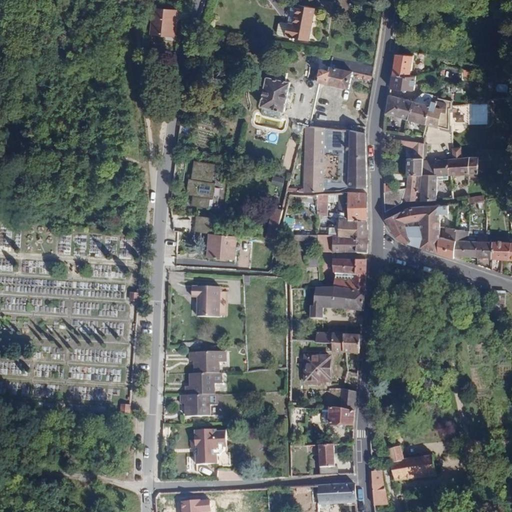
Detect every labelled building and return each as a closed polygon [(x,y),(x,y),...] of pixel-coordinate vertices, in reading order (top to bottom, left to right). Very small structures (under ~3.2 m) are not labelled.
[(292,24),(296,5),(291,4),(287,23),(292,24)] [(314,8),(296,5),(292,24),(287,23),(284,36),(307,40),(314,8)] [(178,22),(179,12),(158,10),(154,35),(174,37),(176,21),(178,22)] [(284,36),(287,23),(280,22),(278,23),(276,33),(277,35),(284,36)] [(195,47),(189,50),(189,53),(188,55),(195,59),(200,57),(200,50),(195,47)] [(414,56),(397,55),(395,63),(393,76),(411,77),(411,76),(414,56)] [(373,76),(375,66),(331,57),(329,67),(345,70),(352,71),(357,72),(370,75),(373,76)] [(345,70),(329,67),(328,71),(321,69),(318,82),(319,82),(348,88),(352,71),(345,70)] [(475,80),(476,74),(469,72),(463,71),(461,77),(475,80)] [(306,80),(307,78),(276,72),(275,80),(267,78),(260,107),(284,112),(292,124),(296,124),(306,80)] [(393,76),(391,90),(414,91),(416,77),(411,76),(411,77),(393,76)] [(307,127),(309,127),(319,82),(318,82),(306,80),(296,124),(304,126),(307,127)] [(388,96),(386,118),(394,120),(396,117),(407,120),(415,103),(414,102),(389,96),(388,96)] [(470,100),(470,112),(488,112),(488,100),(470,100)] [(415,103),(407,120),(427,125),(431,107),(426,106),(415,103)] [(442,110),(436,108),(431,107),(427,125),(438,128),(442,110)] [(296,124),(292,124),(291,126),(292,129),(292,131),(294,132),(296,133),(297,133),(299,133),(301,133),(302,131),(304,126),(296,124)] [(365,188),(366,134),(309,127),(307,127),(305,166),(307,166),(305,192),(309,192),(340,190),(347,187),(365,188)] [(410,141),(402,141),(401,148),(408,149),(410,141)] [(408,149),(424,151),(425,144),(410,141),(408,149)] [(478,174),(479,159),(470,158),(461,159),(454,160),(448,160),(452,176),(453,176),(478,174)] [(408,175),(410,175),(419,176),(422,176),(422,175),(423,159),(409,159),(408,175)] [(452,176),(448,160),(441,161),(435,161),(435,175),(422,175),(422,176),(421,181),(418,181),(417,191),(418,190),(418,192),(421,192),(420,201),(436,199),(437,177),(448,176),(452,176)] [(189,197),(198,199),(196,208),(208,209),(209,200),(213,201),(215,185),(211,184),(213,166),(197,164),(197,170),(193,170),(191,181),(188,181),(186,189),(190,189),(189,197)] [(405,189),(403,203),(415,201),(417,191),(418,181),(419,176),(410,175),(409,183),(411,187),(405,189)] [(283,179),(273,177),(270,185),(281,187),(283,179)] [(396,191),(388,192),(385,193),(386,213),(399,207),(396,191)] [(356,194),(349,193),(349,208),(366,207),(365,194),(356,194)] [(407,243),(439,253),(439,238),(440,237),(440,214),(440,206),(411,208),(385,220),(395,237),(407,243)] [(267,239),(275,209),(271,207),(262,238),(267,239)] [(366,207),(349,208),(350,221),(367,221),(366,207)] [(274,239),(282,210),(275,209),(267,239),(274,239)] [(350,221),(343,217),(343,227),(343,235),(332,235),(331,252),(333,252),(357,253),(357,254),(367,254),(367,237),(367,221),(350,221)] [(197,218),(195,233),(207,234),(210,235),(211,219),(197,218)] [(457,230),(454,258),(464,261),(464,257),(478,258),(479,242),(467,241),(468,237),(469,233),(469,223),(462,221),(460,230),(457,230)] [(439,253),(454,258),(457,230),(449,229),(448,238),(440,237),(439,238),(439,253)] [(210,235),(207,234),(205,257),(232,260),(235,237),(229,236),(210,235)] [(317,234),(317,239),(317,252),(331,252),(332,235),(317,234)] [(479,242),(478,258),(493,259),(494,242),(487,242),(487,237),(482,237),(482,242),(479,242)] [(509,260),(511,243),(494,242),(493,259),(502,260),(509,260)] [(317,259),(317,266),(317,267),(333,267),(333,260),(317,259)] [(366,277),(366,261),(355,261),(333,260),(333,267),(317,267),(317,272),(335,274),(334,288),(339,289),(339,290),(364,293),(366,277)] [(229,292),(222,292),(222,287),(199,286),(199,287),(192,286),(192,296),(198,297),(198,317),(220,317),(220,315),(228,316),(229,292)] [(362,312),(364,293),(339,290),(339,289),(334,288),(315,289),(313,307),(310,307),(310,318),(321,319),(322,308),(335,309),(362,312)] [(139,292),(129,292),(129,299),(139,300),(139,292)] [(496,292),(496,295),(495,307),(504,308),(505,293),(496,292)] [(316,334),(315,342),(315,344),(331,345),(332,335),(316,334)] [(343,350),(344,335),(332,335),(331,345),(331,352),(343,350)] [(360,343),(361,336),(344,335),(343,350),(345,351),(359,354),(360,343)] [(194,376),(219,374),(219,364),(225,363),(225,353),(189,354),(189,364),(194,363),(194,376)] [(326,367),(330,367),(330,357),(305,357),(305,365),(304,366),(304,372),(305,372),(305,383),(319,383),(319,381),(325,381),(326,367)] [(221,386),(221,374),(219,374),(194,376),(189,376),(190,388),(186,389),(186,397),(214,396),(215,386),(221,386)] [(341,390),(339,409),(339,410),(354,412),(354,407),(355,400),(356,392),(341,390)] [(217,405),(216,395),(214,396),(186,397),(180,397),(181,406),(187,407),(187,418),(210,417),(210,406),(217,405)] [(121,404),(120,413),(130,413),(130,405),(121,404)] [(339,409),(330,408),(330,425),(352,426),(353,418),(354,412),(339,410),(339,409)] [(306,415),(290,415),(290,424),(306,424),(306,415)] [(220,457),(223,454),(224,453),(224,450),(224,442),(227,442),(226,433),(216,433),(215,432),(195,432),(195,443),(196,451),(196,467),(217,466),(217,457),(220,457)] [(398,444),(386,447),(390,462),(390,464),(394,481),(436,476),(432,456),(402,460),(398,444)] [(334,466),(333,445),(318,446),(309,446),(309,452),(318,452),(319,476),(337,475),(337,466),(334,466)] [(382,471),(371,472),(373,485),(374,500),(374,506),(388,505),(382,471)] [(324,486),(317,486),(319,504),(356,501),(354,483),(324,486)] [(182,502),(182,511),(211,511),(211,501),(203,501),(203,500),(182,502)]
